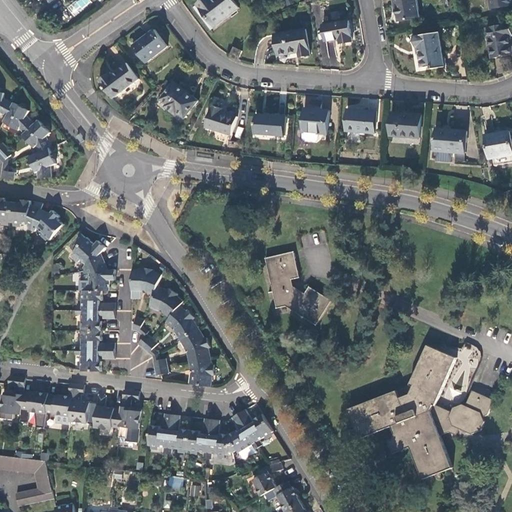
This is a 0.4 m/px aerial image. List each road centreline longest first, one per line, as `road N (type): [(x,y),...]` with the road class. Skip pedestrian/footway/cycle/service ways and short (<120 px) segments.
road 1 (tertiary): [(170,167),(399,200),(511,237)]
road 2 (residential): [(163,0),(206,56),(245,74),(374,83)]
road 3 (tertiary): [(256,378),(148,206)]
road 4 (unknown): [(511,352),(346,272)]
road 5 (tertiary): [(336,511),(256,378)]
road 6 (residential): [(374,83),(481,91),(511,85)]
road 7 (residential): [(256,378),(226,394),(127,381)]
road 8 (residential): [(127,381),(0,369)]
